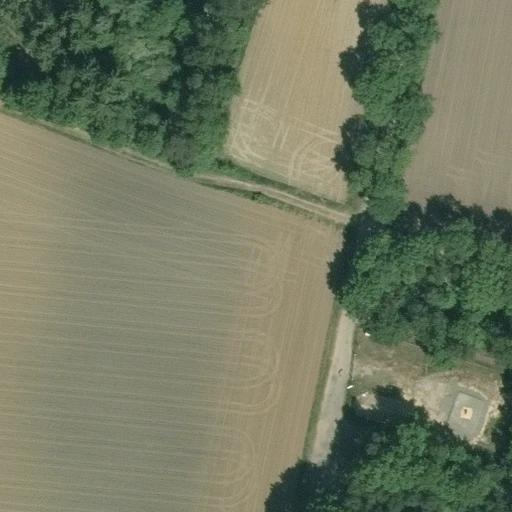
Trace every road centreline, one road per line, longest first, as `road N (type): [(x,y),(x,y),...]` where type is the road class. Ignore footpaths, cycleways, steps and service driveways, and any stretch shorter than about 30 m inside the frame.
road 1 (track): [(0,98),(371,228)]
road 2 (track): [(371,228),(311,506)]
road 3 (unclassified): [(418,0),(371,228)]
road 4 (track): [(511,279),(371,228)]
road 5 (track): [(345,351),(459,416)]
